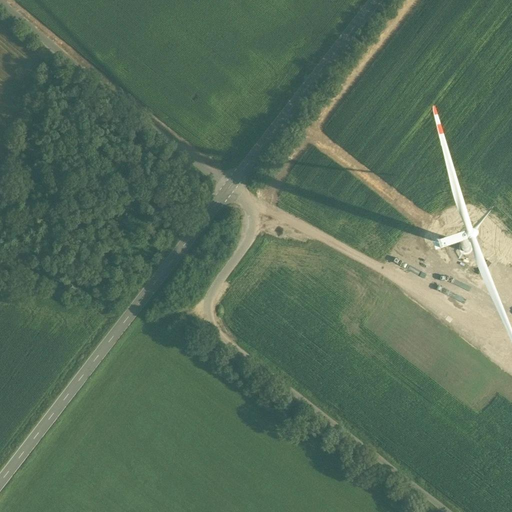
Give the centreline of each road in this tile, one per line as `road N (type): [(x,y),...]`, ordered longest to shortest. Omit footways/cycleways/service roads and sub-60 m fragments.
road 1 (unclassified): [(229,187),(245,200),(253,224),(208,298),(214,329),(446,511)]
road 2 (secondary): [(0,482),(229,187)]
road 3 (track): [(245,200),(388,271),(511,372)]
road 4 (unclassified): [(0,0),(229,187)]
road 5 (secondary): [(229,187),(375,0)]
